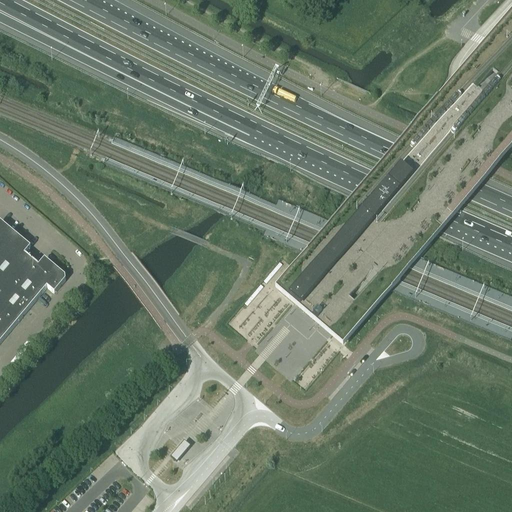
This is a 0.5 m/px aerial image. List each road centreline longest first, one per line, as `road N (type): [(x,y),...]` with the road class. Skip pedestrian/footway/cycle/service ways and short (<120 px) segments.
road 1 (motorway): [(511,204),(85,0)]
road 2 (motorway): [(253,125),(511,242)]
road 3 (motorway): [(2,0),(253,125)]
road 4 (motorway): [(0,16),(253,125)]
road 5 (unclassified): [(0,194),(76,259),(79,272),(0,370)]
road 6 (unclassified): [(251,418),(268,417),(290,433),(310,431),(375,360)]
road 7 (unclassified): [(251,418),(166,511)]
